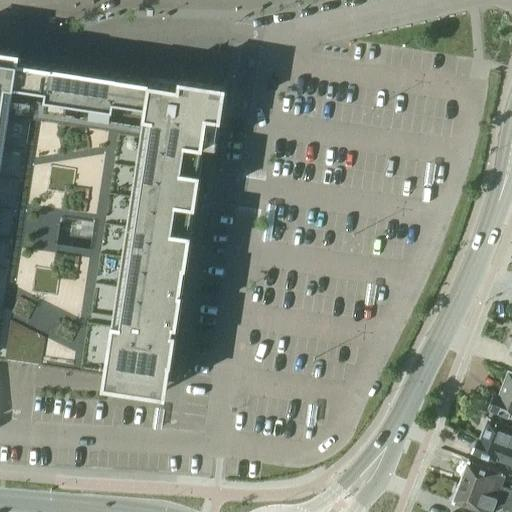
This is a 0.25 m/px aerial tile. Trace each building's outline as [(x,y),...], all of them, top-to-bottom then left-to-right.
[(227,84),(227,83),(182,76),(182,77),(181,77),(180,85),(19,60),(20,52),(20,51),(0,48),(0,358),(106,372),(105,381),(106,381),(105,382),(167,391),(167,390),(172,360),(173,360),(177,330),(174,329),(175,322),(178,323),(183,290),(182,290),(186,263),(187,263),(192,231),(191,230),(195,203),(197,203),(197,198),(203,197),(208,194),(210,188),(209,183),(206,178),(201,176),(202,170),(200,170),(204,144),(217,146),(217,145),(218,145),(227,84)] [(489,407),(511,415),(511,370),(509,369),(500,393),(495,391),(489,407)] [(83,371),(64,371),(63,385),(82,386),(83,371)] [(511,425),(491,418),(483,439),(511,450),(511,425)] [(511,450),(483,439),(478,437),(472,451),(511,465),(511,450)] [(461,483),(511,501),(511,490),(501,486),(506,475),(470,460),(461,483)] [(510,510),(511,504),(511,501),(461,483),(454,501),(482,511),(495,511),(492,511),(494,504),(510,510)]
